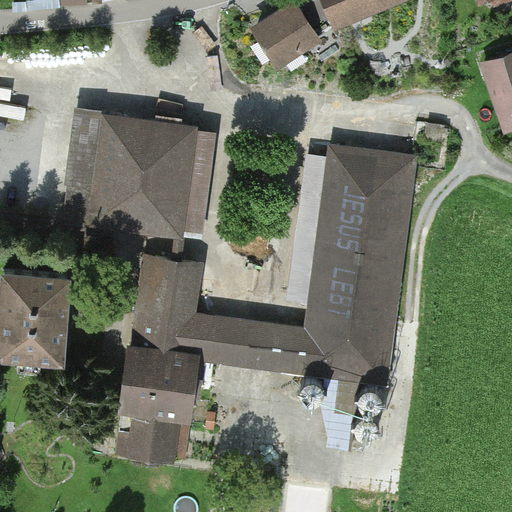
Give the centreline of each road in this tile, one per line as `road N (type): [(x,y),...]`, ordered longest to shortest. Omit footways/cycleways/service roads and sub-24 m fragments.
road 1 (track): [(511,173),(474,152),(447,107),(414,106),(378,119),(136,87)]
road 2 (residential): [(190,0),(0,21)]
